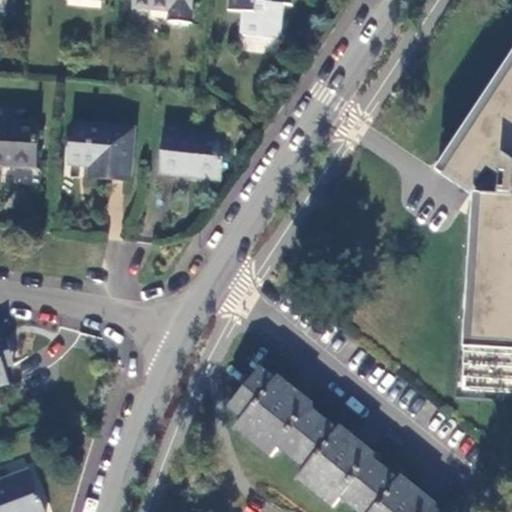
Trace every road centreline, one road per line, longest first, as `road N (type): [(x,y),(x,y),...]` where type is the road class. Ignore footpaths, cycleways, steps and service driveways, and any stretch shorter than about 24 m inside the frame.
road 1 (secondary): [(182,338),(398,0)]
road 2 (residential): [(182,338),(141,318),(0,291)]
road 3 (secondary): [(112,511),(182,338)]
